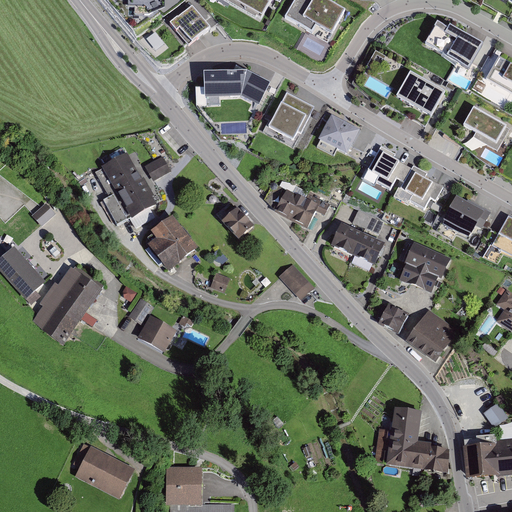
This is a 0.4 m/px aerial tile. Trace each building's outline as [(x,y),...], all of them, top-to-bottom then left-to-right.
[(149,15),(165,8),(165,0),(128,0),(128,9),(135,9),(135,15),(149,15)] [(273,0),(230,0),(264,18),(273,0)] [(312,0),(312,1),(310,0),(296,0),(286,17),(311,32),(316,24),(330,32),(343,10),(326,0),(312,0)] [(209,29),(189,6),(169,24),(189,46),(209,29)] [(448,29),(437,23),(424,45),(469,70),(483,44),(450,25),(448,29)] [(154,46),(148,50),(153,58),(168,49),(157,31),(148,36),(154,46)] [(511,66),(499,59),(486,81),(511,95),(511,66)] [(247,74),(204,76),(205,101),(242,99),(259,108),(271,86),(247,74)] [(442,96),(408,76),(394,100),(428,120),(442,96)] [(313,106),(283,92),(263,133),(293,147),(313,106)] [(510,130),(470,110),(459,132),(499,152),(510,130)] [(358,132),(329,117),(316,143),(345,158),(358,132)] [(395,156),(381,148),(368,171),(378,176),(375,183),(390,191),(396,179),(404,184),(400,190),(412,197),(410,202),(425,210),(430,201),(435,203),(443,188),(425,178),(427,174),(413,166),(411,170),(392,160),(395,156)] [(128,154),(102,169),(112,186),(138,172),(128,154)] [(145,168),(154,183),(172,173),(163,158),(145,168)] [(148,190),(138,172),(112,186),(122,204),(148,190)] [(373,193),(377,185),(364,180),(360,188),(373,193)] [(148,190),(122,204),(132,222),(158,207),(148,190)] [(315,207),(286,192),(275,213),(308,230),(316,213),(322,216),(327,206),(318,202),(315,207)] [(482,214),(454,199),(440,226),(468,241),(482,214)] [(46,205),(32,218),(43,229),(57,216),(46,205)] [(250,227),(232,207),(217,220),(236,240),(250,227)] [(373,218),(359,211),(353,225),(367,231),(372,233),(373,234),(378,236),(379,236),(385,223),(384,223),(379,221),(378,220),(373,218)] [(153,241),(144,247),(163,272),(193,251),(169,218),(147,233),(153,241)] [(511,222),(508,220),(492,248),(511,259),(511,222)] [(331,249),(353,259),(364,236),(342,226),(331,249)] [(386,246),(364,236),(353,259),(375,269),(386,246)] [(451,261),(414,245),(405,267),(407,267),(400,283),(432,297),(439,282),(441,283),(451,261)] [(46,285),(15,249),(0,261),(0,272),(26,302),(46,285)] [(308,284),(292,267),(279,279),(294,296),(308,284)] [(71,270),(58,288),(55,285),(40,306),(43,309),(33,322),(42,331),(64,346),(103,293),(71,270)] [(217,274),(211,289),(224,295),(230,280),(217,274)] [(511,294),(507,291),(497,305),(504,310),(495,323),(511,334),(511,294)] [(141,300),(129,318),(142,327),(154,309),(141,300)] [(407,314),(387,303),(375,323),(396,334),(407,314)] [(459,334),(431,311),(406,341),(435,364),(459,334)] [(178,333),(150,318),(138,341),(165,356),(178,333)] [(485,413),(495,427),(508,419),(499,404),(485,413)] [(421,413),(393,410),(390,432),(380,431),(377,450),(386,451),(384,466),(445,474),(448,450),(432,448),(433,444),(418,442),(421,413)] [(511,443),(467,447),(470,477),(511,473),(511,443)] [(130,469),(89,447),(73,478),(114,499),(130,469)] [(199,470),(165,469),(164,508),(172,508),(172,511),(232,511),(232,506),(199,506),(199,470)]
